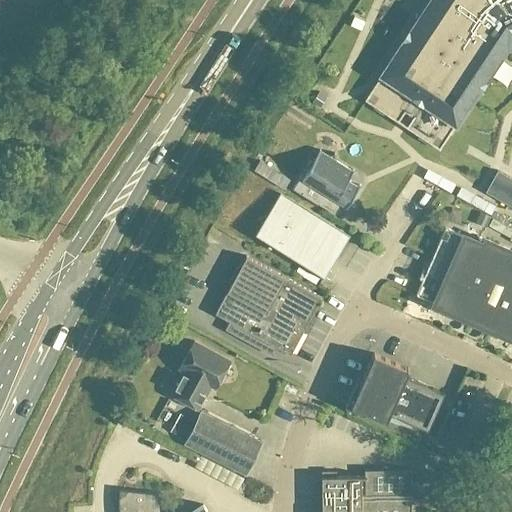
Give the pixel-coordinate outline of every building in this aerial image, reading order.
[(511,0),(430,0),(363,104),(396,125),(403,115),(412,120),(405,131),(439,153),(505,53),(509,56),(509,55),(511,57),(511,0)] [(310,163),(292,191),(318,207),(325,196),(347,210),(359,190),(347,183),(354,173),(335,162),(334,154),(332,154),(333,156),(328,157),(320,152),(312,165),(310,163)] [(258,163),(252,172),(283,191),(288,182),(258,163)] [(511,181),(496,173),(485,194),(511,208),(511,181)] [(279,197),(253,239),(322,282),(348,240),(279,197)] [(466,316),(496,329),(495,331),(511,338),(511,254),(486,243),(484,247),(445,230),(416,296),(465,318),(466,316)] [(290,357),(321,299),(246,258),(242,266),(240,267),(237,269),(236,271),(234,274),(233,276),(232,279),(231,281),(230,284),(230,287),(214,316),(290,357)] [(215,390),(229,363),(194,344),(180,370),(185,373),(172,397),(197,411),(210,387),(215,390)] [(409,372),(373,356),(359,386),(356,384),(345,409),(363,417),(365,413),(387,423),(390,416),(406,379),(409,372)] [(390,416),(409,424),(425,387),(406,379),(390,416)] [(425,387),(409,424),(428,433),(444,396),(425,387)] [(184,446),(246,477),(262,444),(201,414),(184,446)] [(411,511),(411,472),(365,473),(365,479),(322,479),(322,511),(411,511)] [(206,511),(203,508),(196,511),(159,511),(160,510),(160,506),(160,501),(160,497),(119,492),(119,497),(118,503),(118,509),(118,511),(206,511)]
